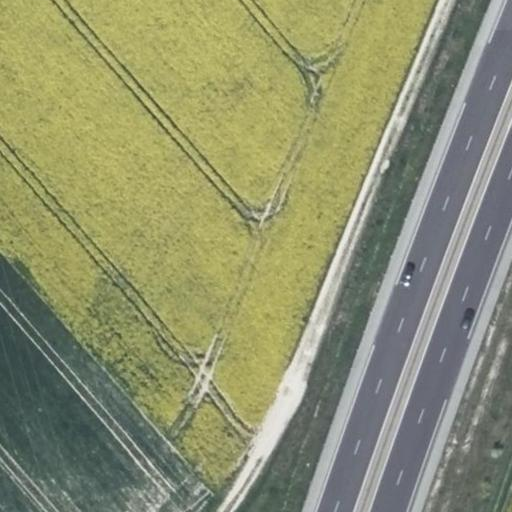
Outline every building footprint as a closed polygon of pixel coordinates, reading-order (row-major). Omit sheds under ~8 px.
[(224,0),(175,0),(174,3),(216,20),(224,0)] [(335,10),(311,0),(290,0),(285,13),(326,30),(335,10)] [(211,28),(169,11),(161,31),(202,49),(211,28)] [(322,40),(281,23),(273,43),(314,60),(322,40)] [(197,62),(156,45),(147,65),(189,82),(197,62)] [(308,73),(267,56),(259,77),(300,94),(308,73)] [(185,92),(143,75),(135,95),(176,112),(185,92)] [(292,103),(251,86),(243,106),(284,124),(292,103)] [(170,125),(129,108),(120,128),(161,145),(170,125)] [(280,132),(238,115),(230,135),(271,153),(280,132)] [(158,155),(116,138),(108,158),(149,176),(158,155)] [(264,165),(223,148),(214,168),(256,185),(264,165)] [(252,197),(210,180),(202,201),(243,218),(252,197)]
